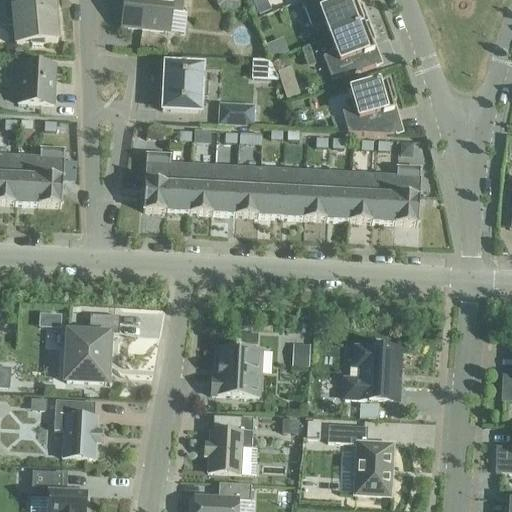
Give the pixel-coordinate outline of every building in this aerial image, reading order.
[(4,0),(5,11),(1,11),(2,27),(14,27),(16,49),(31,47),(31,49),(42,50),(42,46),(57,45),(54,7),(34,8),(32,0),(4,0)] [(124,0),(121,30),(169,35),(171,14),(180,15),(182,0),(124,0)] [(244,9),(244,0),(223,0),(223,8),(244,9)] [(325,27),(330,41),(369,26),(362,9),(360,9),(361,10),(357,12),(352,0),(319,0),(302,7),(312,32),(325,27)] [(369,26),(330,41),(336,55),(322,60),(332,85),(376,68),(378,67),(369,44),(373,43),(373,44),(375,43),(369,26)] [(288,39),(275,43),(279,57),(292,53),(288,39)] [(278,59),(258,60),(258,81),(279,81),(278,59)] [(17,107),(53,109),(54,94),(52,94),(53,69),(19,67),(17,107)] [(164,67),(163,85),(165,85),(164,97),(163,96),(162,114),(200,116),(201,101),(207,101),(207,85),(202,85),(203,69),(164,67)] [(127,94),(124,70),(103,72),(106,96),(127,94)] [(369,91),(350,96),(352,100),(355,111),(342,115),(348,136),(388,138),(396,136),(397,136),(399,136),(390,104),(394,103),(394,104),(396,103),(389,81),(367,87),(368,89),(369,89),(369,91)] [(220,109),(219,127),(251,129),(252,111),(220,109)] [(65,136),(65,125),(50,123),(49,134),(65,136)] [(219,150),(219,133),(200,132),(199,149),(219,150)] [(38,210),(61,211),(64,153),(42,152),(41,160),(40,160),(38,210)] [(18,159),(0,158),(0,208),(15,209),(18,159)] [(169,159),(146,158),(143,216),(166,217),(169,159)] [(15,209),(38,210),(40,160),(18,159),(15,209)] [(191,168),(171,167),(169,167),(170,159),(169,159),(166,217),(189,218),(191,168)] [(189,218),(212,219),(214,170),(191,168),(189,218)] [(237,171),(214,170),(212,219),(234,220),(237,171)] [(257,222),(260,172),(237,171),(234,220),(257,222)] [(394,229),(397,171),(396,171),(396,179),(374,178),(371,227),(394,229)] [(394,229),(415,230),(417,230),(420,172),(397,171),(394,229)] [(260,172),(257,222),(280,223),(283,173),(260,172)] [(303,224),(305,174),(283,173),(280,223),(303,224)] [(326,225),(328,175),(305,174),(303,224),(326,225)] [(326,225),(348,226),(351,177),(328,175),(326,225)] [(371,227),(374,178),(351,177),(348,226),(371,227)] [(45,326),(67,328),(68,315),(46,313),(45,326)] [(67,337),(65,385),(108,388),(110,389),(111,367),(107,367),(107,360),(111,360),(112,338),(118,338),(119,320),(89,319),(88,338),(67,337)] [(210,400),(259,402),(260,378),(253,377),(254,354),(239,353),(239,352),(233,351),(233,353),(218,352),(217,383),(210,383),(210,400)] [(344,402),(359,403),(358,421),(377,422),(378,404),(397,405),(400,353),(355,351),(354,370),(362,370),(361,384),(345,383),(344,402)] [(0,391),(9,393),(10,371),(0,370),(0,391)] [(511,379),(504,379),(502,405),(511,405),(511,379)] [(55,405),(53,435),(63,435),(62,462),(95,464),(95,447),(99,447),(100,435),(96,435),(97,421),(94,421),(94,407),(55,405)] [(213,420),(212,435),(209,435),(209,448),(205,448),(204,460),(208,460),(207,477),(240,479),(241,452),(251,453),(253,422),(213,420)] [(282,424),(281,439),(298,440),(298,424),(282,424)] [(307,425),(306,443),(319,444),(320,426),(307,425)] [(328,430),(327,447),(357,449),(354,499),(389,501),(390,480),(391,480),(391,470),(392,449),(366,448),(367,432),(328,430)] [(511,451),(497,450),(496,477),(511,477),(511,451)] [(32,475),(31,502),(48,502),(47,511),(85,511),(85,505),(84,505),(84,506),(82,506),(82,499),(65,498),(65,493),(61,493),(62,477),(32,475)] [(219,488),(218,502),(194,501),(193,511),(237,511),(238,505),(250,505),(250,489),(219,488)] [(276,493),(274,511),(290,511),(291,494),(276,493)]
